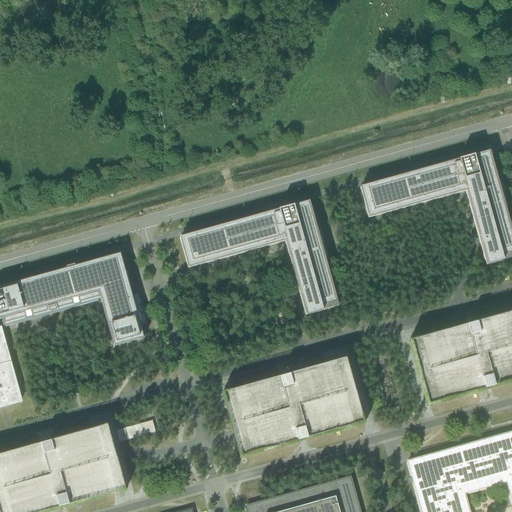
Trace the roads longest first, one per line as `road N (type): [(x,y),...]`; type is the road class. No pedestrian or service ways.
road 1 (tertiary): [(142,224),(503,123)]
road 2 (unclassified): [(187,384),(511,292)]
road 3 (unclassified): [(215,485),(511,404)]
road 4 (unclassified): [(0,429),(187,384)]
road 5 (unclassified): [(142,224),(187,384)]
road 6 (tertiary): [(0,263),(142,224)]
